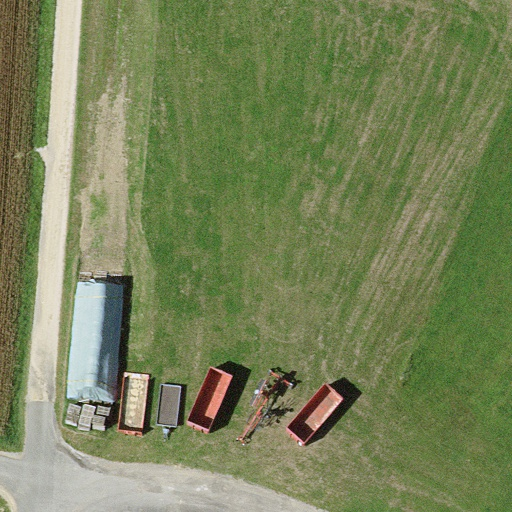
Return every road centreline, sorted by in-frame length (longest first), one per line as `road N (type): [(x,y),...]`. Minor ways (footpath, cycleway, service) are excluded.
road 1 (track): [(74,0),(48,408)]
road 2 (track): [(201,511),(41,488),(39,511)]
road 3 (track): [(0,475),(41,488),(48,408)]
